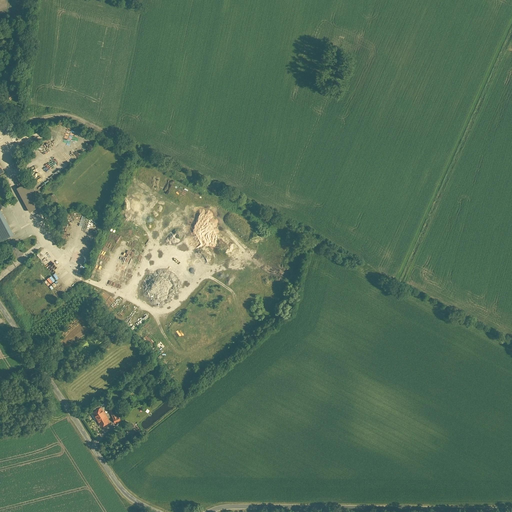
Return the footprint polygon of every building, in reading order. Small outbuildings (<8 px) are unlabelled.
[(7,95),(11,100),(20,94),(16,89),(7,95)] [(17,188),(30,213),(43,206),(29,181),(17,188)] [(0,242),(14,235),(0,210),(0,209),(0,242)] [(56,281),(49,286),(52,291),(59,286),(56,281)] [(108,408),(115,424),(121,421),(114,405),(108,408)] [(102,407),(92,413),(101,428),(111,423),(102,407)]
